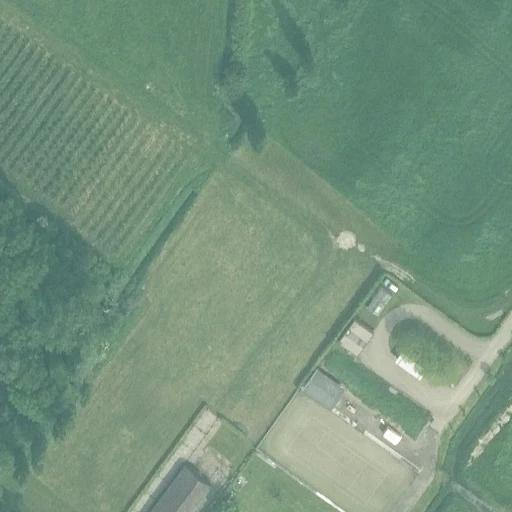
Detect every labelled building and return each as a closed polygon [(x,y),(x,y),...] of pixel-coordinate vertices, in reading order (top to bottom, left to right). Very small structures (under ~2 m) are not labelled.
[(354,317),(348,326),(367,340),(373,331),(354,317)] [(344,332),(337,340),(357,354),(363,345),(344,332)] [(329,409),(345,388),(316,367),(301,389),(329,409)] [(385,392),(373,408),(412,436),(424,419),(385,392)] [(188,511),(210,483),(184,464),(148,511),(188,511)]
